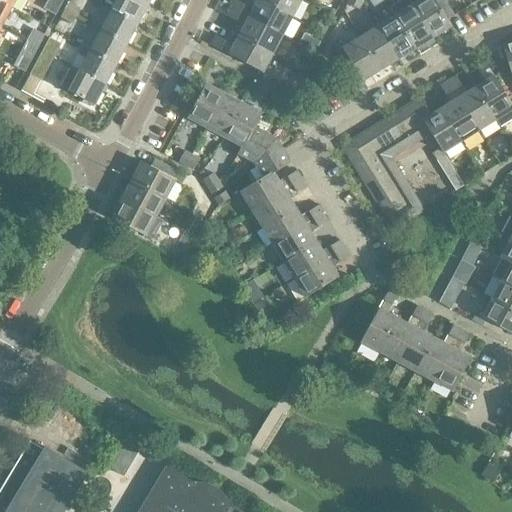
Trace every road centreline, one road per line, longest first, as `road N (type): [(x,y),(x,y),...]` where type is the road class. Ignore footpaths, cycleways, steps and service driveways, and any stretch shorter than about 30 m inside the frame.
road 1 (residential): [(369,271),(299,146),(511,18)]
road 2 (residential): [(108,166),(0,356)]
road 3 (residential): [(199,0),(108,166)]
road 4 (residential): [(108,166),(0,106)]
